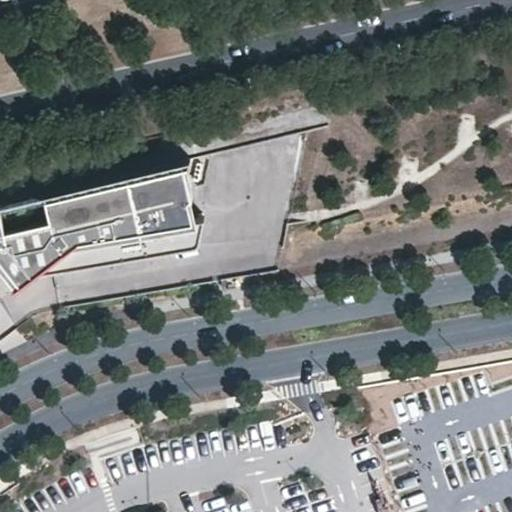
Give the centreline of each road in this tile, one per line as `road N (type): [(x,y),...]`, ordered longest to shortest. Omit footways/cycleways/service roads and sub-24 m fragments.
road 1 (tertiary): [(0,446),(88,401),(163,380),(511,320)]
road 2 (tertiary): [(511,275),(164,335),(64,364),(0,394)]
road 3 (primary): [(0,110),(491,0)]
